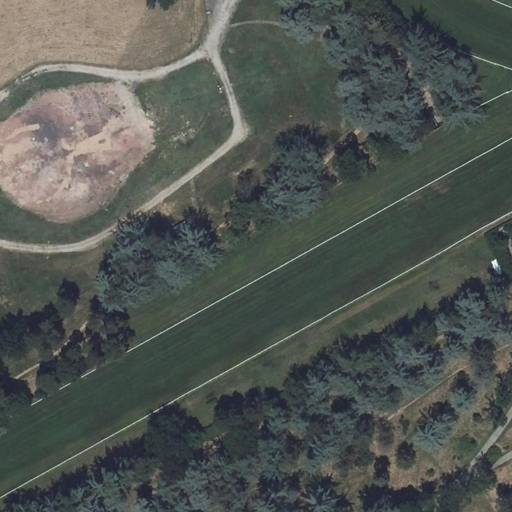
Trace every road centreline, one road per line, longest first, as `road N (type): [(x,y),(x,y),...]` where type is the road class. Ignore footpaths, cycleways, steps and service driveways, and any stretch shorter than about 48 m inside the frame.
road 1 (track): [(234,0),(213,49),(240,135),(95,244),(0,242)]
road 2 (track): [(0,96),(38,70),(74,65),(121,75),(213,49)]
